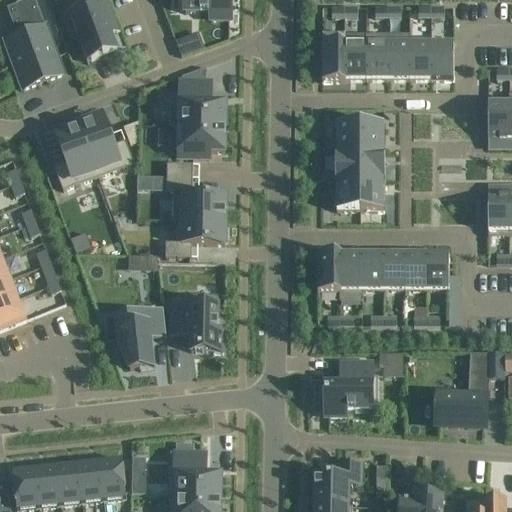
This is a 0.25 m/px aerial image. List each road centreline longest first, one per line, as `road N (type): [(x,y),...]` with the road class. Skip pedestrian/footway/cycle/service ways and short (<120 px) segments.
road 1 (residential): [(0,126),(19,126),(284,25)]
road 2 (residential): [(279,239),(471,238),(471,306),(511,305)]
road 3 (residential): [(511,33),(475,33),(470,100),(282,100)]
road 4 (residential): [(0,424),(276,396)]
road 5 (residential): [(511,451),(275,442)]
road 6 (unclassified): [(276,396),(279,239)]
road 7 (unclassified): [(279,239),(282,100)]
